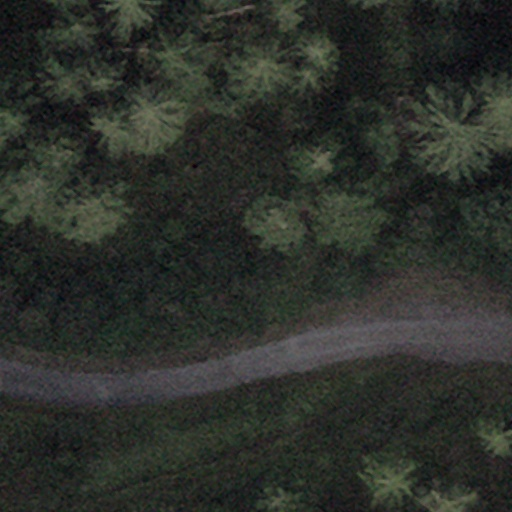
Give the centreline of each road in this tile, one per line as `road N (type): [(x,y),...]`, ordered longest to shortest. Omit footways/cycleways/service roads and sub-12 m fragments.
road 1 (track): [(272,352),(152,385),(31,385),(0,367)]
road 2 (track): [(472,338),(426,326),(272,352)]
